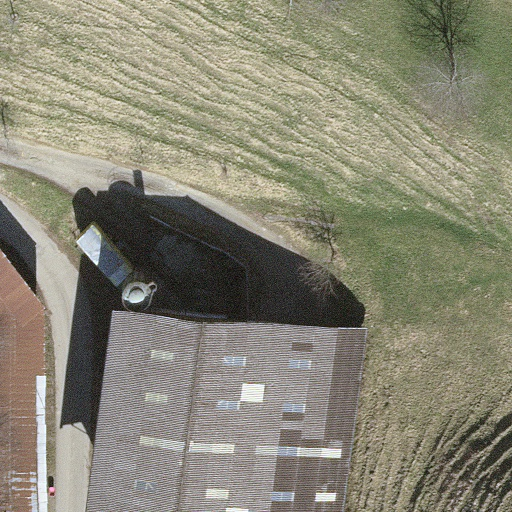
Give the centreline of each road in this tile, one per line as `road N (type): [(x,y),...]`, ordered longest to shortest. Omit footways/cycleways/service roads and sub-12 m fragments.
road 1 (track): [(0,212),(58,271),(76,342),(68,511)]
road 2 (track): [(287,280),(226,228),(128,177),(0,147)]
